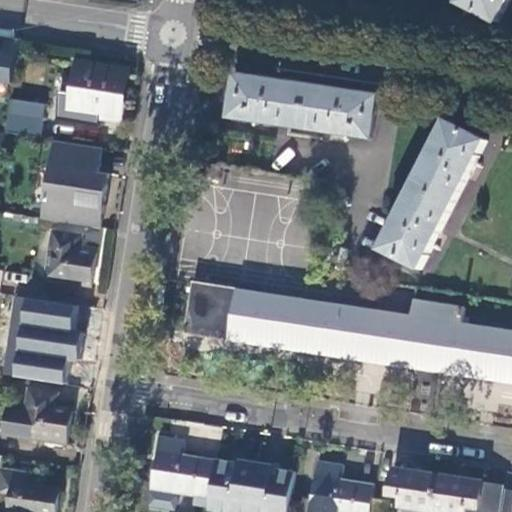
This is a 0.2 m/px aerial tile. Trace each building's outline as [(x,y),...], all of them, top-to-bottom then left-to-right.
[(459,0),(458,2),(497,22),(508,0),(459,0)] [(73,119),(100,123),(102,113),(120,116),(127,71),(104,68),(105,63),(95,62),(94,67),(82,65),(73,119)] [(370,139),(377,95),(233,73),(226,117),(370,139)] [(38,101),(12,97),(7,132),(43,138),(45,117),(36,116),(37,112),(38,101)] [(48,103),(38,101),(37,112),(36,116),(45,117),(48,103)] [(381,249),(420,269),(487,140),(448,120),(381,249)] [(105,147),(58,140),(45,220),(103,229),(111,174),(101,172),(105,147)] [(221,165),(187,159),(184,174),(218,179),(221,165)] [(50,278),(94,285),(100,254),(98,253),(99,248),(87,246),(86,251),(80,250),(82,238),(57,233),(50,278)] [(186,330),(232,337),(239,289),(194,282),(186,330)] [(417,366),(441,369),(451,371),(511,380),(511,330),(463,323),(465,307),(415,300),(413,315),(239,289),(232,337),(417,366)] [(31,358),(81,366),(87,328),(37,320),(31,358)] [(410,412),(433,416),(441,369),(417,366),(410,412)] [(5,432),(70,442),(75,410),(56,407),(57,396),(31,392),(28,414),(8,411),(5,432)] [(150,488),(211,497),(217,459),(217,458),(182,452),(183,441),(158,437),(150,488)] [(211,497),(209,510),(223,511),(248,511),(256,462),(239,459),(239,462),(217,459),(211,497)] [(256,462),(248,511),(289,511),(289,510),(296,471),(273,468),(273,464),(256,462)] [(342,465),(318,462),(315,474),(309,511),(371,511),(376,484),(340,478),(342,465)] [(432,511),(438,474),(393,467),(389,494),(401,496),(399,506),(402,506),(401,511),(416,511),(417,509),(432,511)] [(32,484),(34,474),(34,473),(4,469),(1,492),(13,494),(10,511),(58,511),(62,488),(32,484)] [(484,481),(438,474),(432,511),(431,511),(478,511),(479,509),(483,482),(484,481)] [(478,511),(500,511),(504,485),(483,482),(479,509),(478,511)]
